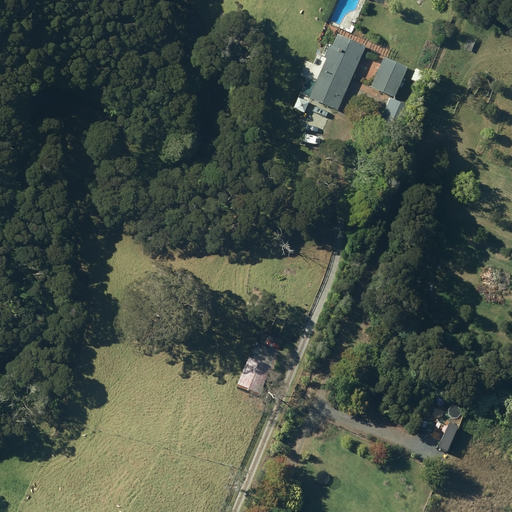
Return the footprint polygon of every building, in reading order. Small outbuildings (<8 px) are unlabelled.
[(306,99),(336,111),(363,49),(334,36),(329,47),(327,46),(321,59),(324,60),(306,99)] [(464,48),(470,51),(474,41),(468,38),(464,48)] [(369,88),(392,98),(405,68),(382,58),(369,88)] [(377,127),(399,137),(410,108),(388,99),(377,127)] [(314,137),(301,131),(296,142),(310,148),(314,137)] [(233,388),(256,398),(268,369),(245,359),(233,388)]
